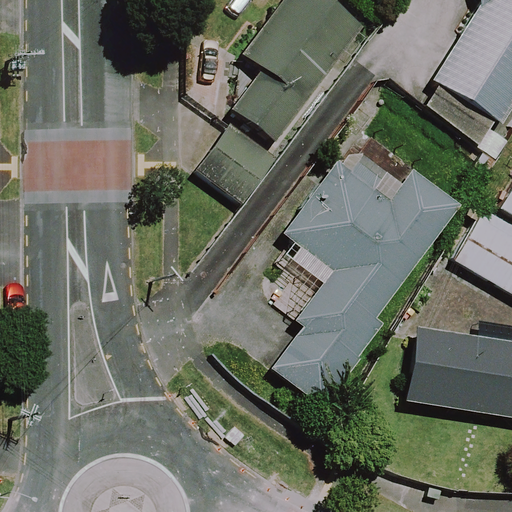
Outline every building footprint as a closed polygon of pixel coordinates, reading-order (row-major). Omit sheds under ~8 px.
[(348,37),(299,0),(270,0),(225,59),(248,77),(218,117),(262,150),(348,37)] [(511,0),(460,0),(463,12),(417,86),(488,131),(511,92),(511,0)] [(263,166),(217,134),(185,178),(231,211),(263,166)] [(264,255),(311,290),(281,331),(288,336),(259,377),(310,414),(370,332),(363,327),(446,213),(400,179),(387,197),(335,159),(295,212),(264,255)] [(511,176),(489,213),(511,226),(511,176)] [(511,240),(471,217),(442,268),(511,307),(511,240)] [(511,351),(405,332),(391,407),(511,428),(511,351)]
